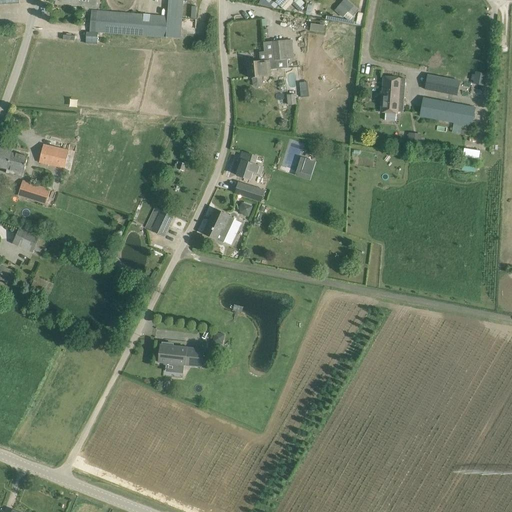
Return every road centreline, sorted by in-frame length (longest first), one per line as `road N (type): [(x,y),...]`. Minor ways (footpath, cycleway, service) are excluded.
road 1 (unclassified): [(61,478),(217,172),(228,135),(221,0)]
road 2 (track): [(511,315),(178,248)]
road 3 (unclassified): [(0,122),(36,0)]
